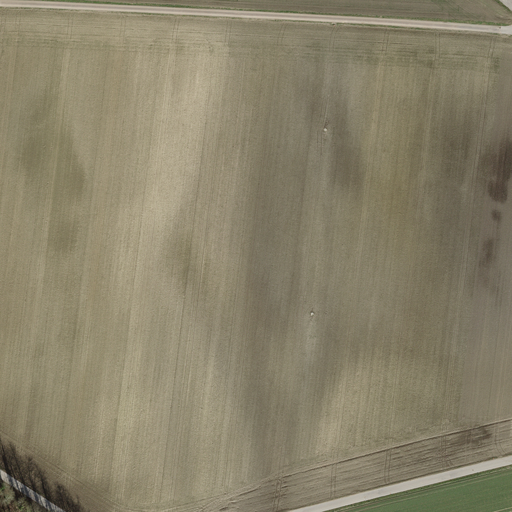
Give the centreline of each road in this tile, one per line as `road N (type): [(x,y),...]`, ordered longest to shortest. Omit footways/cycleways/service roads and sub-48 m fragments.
road 1 (unclassified): [(511,459),(299,511),(59,511),(0,472)]
road 2 (track): [(0,2),(511,29)]
